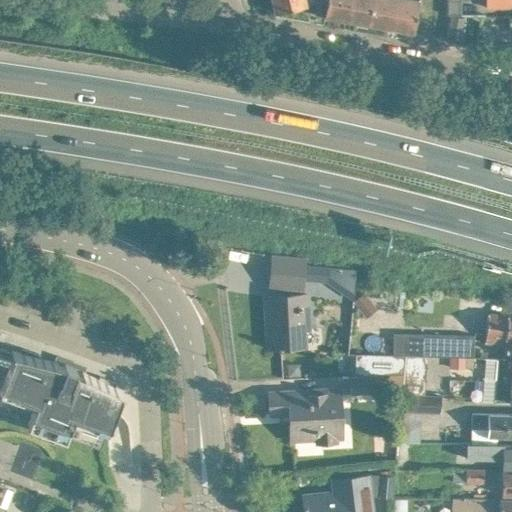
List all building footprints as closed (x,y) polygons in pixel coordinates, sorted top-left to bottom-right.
[(314,0),(316,14),(325,16),(327,0),(271,0),(275,12),(287,10),(287,11),(293,10),(293,8),(306,6),(304,0),(314,0)] [(346,21),(349,0),(327,0),(325,16),(325,17),(346,21)] [(369,25),(373,0),(349,0),(346,21),(369,25)] [(390,29),(395,0),(373,0),(369,25),(390,29)] [(413,33),(418,0),(395,0),(390,29),(413,33)] [(451,16),(447,39),(459,41),(460,41),(464,19),(451,16)] [(271,255),(268,287),(308,291),(311,259),(271,255)] [(313,266),(311,282),(326,284),(328,267),(313,266)] [(308,330),(307,297),(306,294),(264,296),(267,348),(277,348),(277,350),(282,350),(282,348),(304,346),(303,330),(308,330)] [(511,358),(511,316),(488,314),(485,344),(505,345),(504,358),(511,358)] [(472,357),(473,336),(393,333),(393,355),(405,355),(427,356),(472,357)] [(11,352),(0,348),(0,414),(100,450),(110,422),(121,392),(122,393),(123,391),(115,387),(113,389),(116,382),(22,348),(20,355),(20,352),(11,350),(11,352)] [(393,355),(356,354),(355,376),(378,375),(403,374),(405,355),(393,355)] [(442,395),(423,395),(427,356),(405,355),(403,374),(401,388),(399,413),(439,413),(442,395)] [(511,358),(504,358),(486,358),(484,380),(496,380),(511,380),(511,358)] [(403,374),(378,375),(379,389),(401,388),(403,374)] [(379,389),(378,375),(355,376),(350,376),(351,394),(379,393),(379,389)] [(511,402),(511,380),(496,380),(484,380),(481,402),(511,402)] [(339,389),(269,393),(270,414),(290,413),(291,440),(317,439),(317,443),(337,442),(335,414),(340,413),(339,389)] [(511,414),(472,413),(471,428),(487,428),(487,437),(511,437),(511,414)] [(416,452),(417,423),(398,422),(397,452),(416,452)] [(511,444),(465,444),(465,455),(465,458),(502,459),(502,470),(511,470),(511,444)] [(482,482),(482,470),(465,469),(464,482),(482,482)] [(511,470),(502,470),(501,494),(511,494),(511,470)] [(379,475),(367,476),(370,496),(377,497),(379,475)] [(391,498),(393,476),(379,475),(377,497),(391,498)] [(333,492),(320,493),(303,495),(304,507),(302,507),(302,511),(371,511),(367,476),(332,480),(333,492)] [(511,511),(511,498),(451,497),(450,511),(474,511),(475,511),(499,511),(511,511)]
